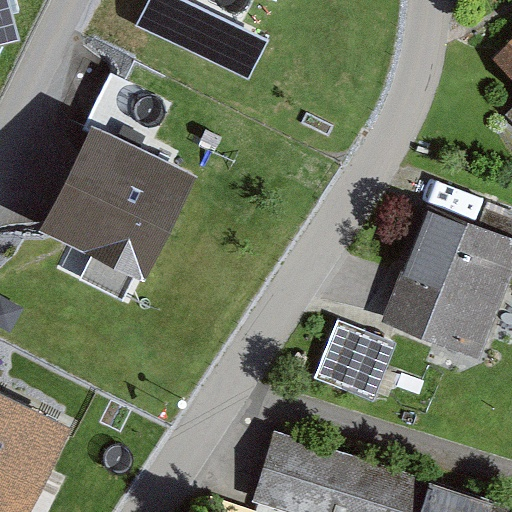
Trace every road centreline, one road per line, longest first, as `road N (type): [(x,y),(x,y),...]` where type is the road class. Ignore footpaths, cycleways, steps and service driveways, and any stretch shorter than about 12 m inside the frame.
road 1 (residential): [(148,511),(390,147),(420,74),(429,0)]
road 2 (residential): [(76,0),(0,158)]
